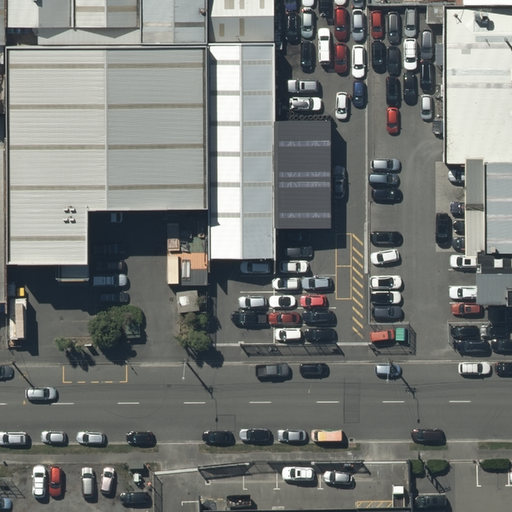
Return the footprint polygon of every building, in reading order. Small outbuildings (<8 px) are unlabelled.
[(130,0),(0,0),(1,34),(131,34),(130,0)] [(202,0),(137,0),(138,53),(203,53),(202,0)] [(272,0),(206,0),(207,52),(273,51),(272,0)] [(511,0),(461,0),(461,11),(511,10),(511,0)] [(511,16),(447,17),(447,174),(511,173),(511,16)] [(205,54),(2,55),(3,275),(84,274),(84,220),(205,220),(205,54)] [(273,54),(207,54),(208,269),(274,269),(273,54)] [(329,98),(284,98),(284,149),(329,149),(329,98)] [(466,267),(480,267),(480,317),(511,316),(511,175),(466,176),(466,267)] [(347,184),(283,185),(283,295),(348,295),(347,184)]
